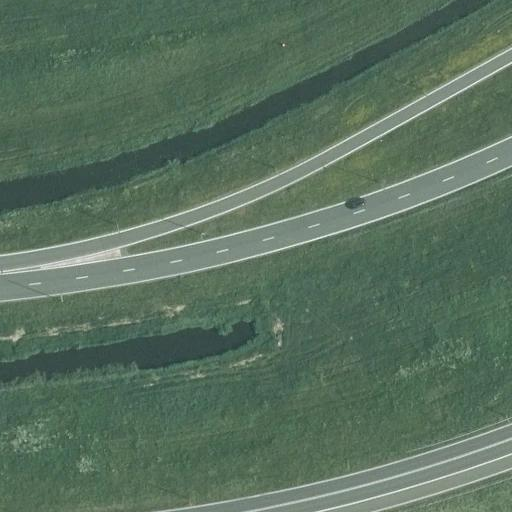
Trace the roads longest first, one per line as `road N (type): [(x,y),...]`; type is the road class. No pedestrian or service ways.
road 1 (trunk): [(511,55),(273,184),(130,237),(0,273)]
road 2 (trunk): [(511,150),(432,187),(246,245),(134,270),(0,282)]
road 3 (trunk): [(249,511),(511,439)]
